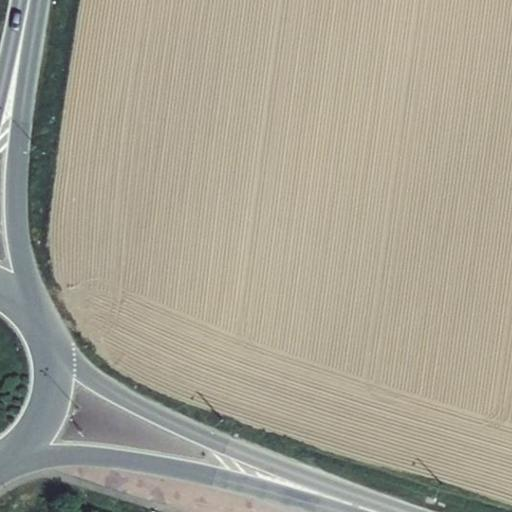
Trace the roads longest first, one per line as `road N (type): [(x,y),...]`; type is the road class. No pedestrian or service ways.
road 1 (secondary): [(341,499),(133,403),(52,340)]
road 2 (secondary): [(18,457),(106,458),(341,499)]
road 3 (secondary): [(38,315),(14,184),(31,0)]
road 4 (secondary): [(18,457),(52,411),(52,340)]
